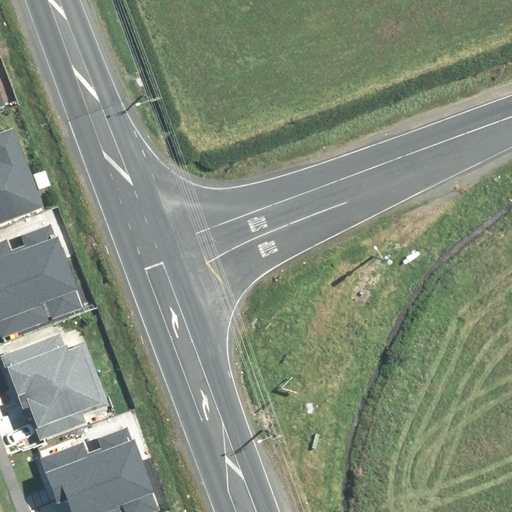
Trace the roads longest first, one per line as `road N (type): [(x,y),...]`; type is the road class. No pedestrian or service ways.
road 1 (tertiary): [(156,249),(511,117)]
road 2 (secondary): [(156,249),(247,511)]
road 3 (secondary): [(57,0),(156,249)]
